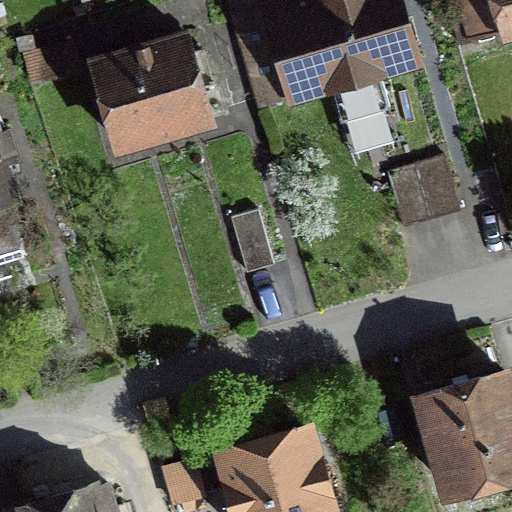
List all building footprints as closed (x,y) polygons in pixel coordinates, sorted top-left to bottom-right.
[(332,83),(341,113),(389,99),(380,67),(414,57),(397,0),(313,0),(311,1),(310,0),(272,0),(231,12),(258,104),(332,83)] [(511,0),(447,0),(459,37),(501,24),(503,31),(511,28),(511,0)] [(85,44),(117,145),(219,113),(188,12),(85,44)] [(83,66),(73,33),(20,48),(30,81),(83,66)] [(7,198),(25,192),(13,155),(25,152),(15,120),(0,124),(0,257),(23,251),(7,198)] [(385,174),(401,229),(458,212),(442,157),(385,174)] [(247,267),(274,259),(258,204),(231,211),(247,267)] [(420,393),(447,489),(511,469),(511,377),(509,368),(420,393)] [(367,408),(383,462),(408,455),(393,400),(367,408)] [(225,448),(242,511),(337,511),(312,424),(225,448)] [(205,447),(161,461),(172,500),(182,497),(186,511),(221,500),(205,447)] [(0,511),(122,511),(110,465),(22,489),(15,462),(0,465),(0,511)]
